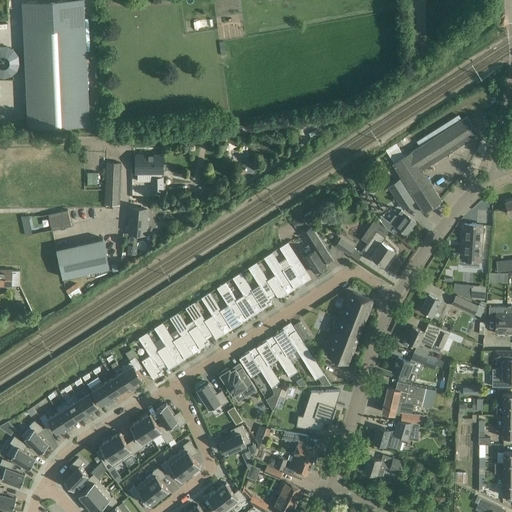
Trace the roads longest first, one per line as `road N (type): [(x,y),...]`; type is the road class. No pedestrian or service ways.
road 1 (residential): [(395,296),(355,272),(174,383)]
road 2 (residential): [(0,140),(238,132)]
road 3 (tertiary): [(332,485),(395,296)]
road 4 (residential): [(174,383),(64,454),(46,487)]
road 5 (residential): [(174,383),(211,466),(158,511)]
road 6 (tertiary): [(395,296),(441,225),(494,176)]
